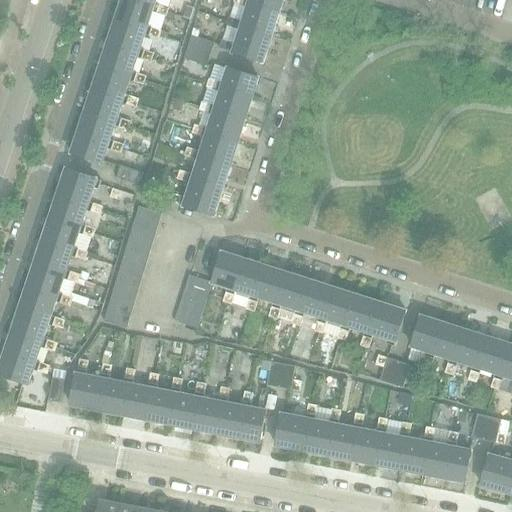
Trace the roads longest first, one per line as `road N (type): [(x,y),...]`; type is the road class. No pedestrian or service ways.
road 1 (residential): [(511,299),(255,223),(320,0)]
road 2 (tertiary): [(388,511),(0,436)]
road 3 (residential): [(0,301),(100,0)]
road 4 (tertiary): [(11,114),(49,0)]
